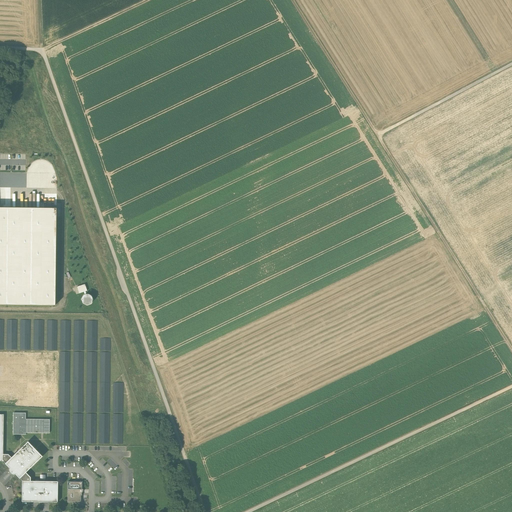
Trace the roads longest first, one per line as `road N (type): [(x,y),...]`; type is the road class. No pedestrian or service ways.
road 1 (track): [(203,511),(41,50),(0,48)]
road 2 (track): [(511,63),(378,133),(292,0)]
road 3 (track): [(511,386),(248,511)]
road 4 (track): [(511,350),(378,133)]
road 5 (track): [(150,0),(41,50),(39,0)]
